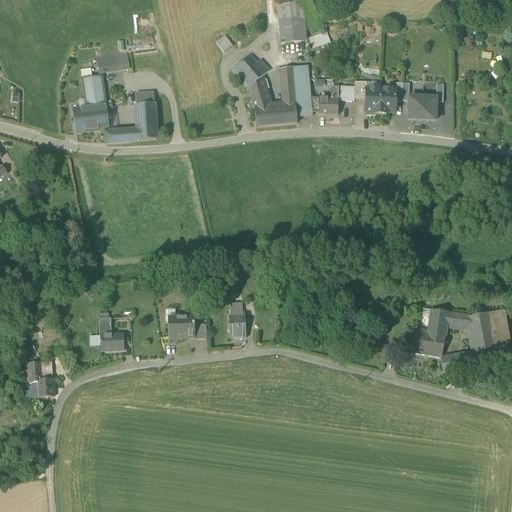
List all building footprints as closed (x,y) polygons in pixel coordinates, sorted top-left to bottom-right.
[(277,7),(281,46),(306,42),(302,4),(277,7)] [(363,33),(363,28),(372,28),(372,23),(357,23),(357,33),(363,33)] [(313,50),(327,46),(323,35),(309,40),(313,50)] [(217,44),(225,54),(234,47),(226,37),(217,44)] [(127,57),(105,60),(107,73),(129,70),(127,57)] [(249,89),(256,84),(246,73),(256,65),(250,57),(238,67),(237,65),(232,69),(249,89)] [(99,74),(107,73),(105,60),(97,62),(99,74)] [(260,62),(256,65),(246,73),(256,84),(262,78),(269,72),(260,62)] [(308,67),(292,69),(295,106),(296,118),(312,117),(312,114),(311,99),(308,67)] [(281,70),(285,107),(295,106),(292,69),(281,70)] [(73,110),(76,135),(105,131),(108,131),(108,130),(105,107),(105,106),(106,106),(105,103),(101,77),(82,80),(86,108),(73,110)] [(272,108),(262,78),(256,84),(249,89),(254,110),(272,108)] [(354,101),(365,102),(366,90),(366,84),(355,83),(354,89),(354,101)] [(332,100),(318,99),(318,114),(318,116),(337,117),(338,103),(339,88),(332,88),(332,100)] [(354,89),(341,88),(340,103),(354,104),(354,101),(354,89)] [(373,115),(380,115),(381,90),(366,90),(365,102),(365,114),(373,114),(373,115)] [(395,91),(381,90),(380,115),(386,116),(386,114),(395,115),(395,103),(396,91),(395,91)] [(136,96),(136,106),(148,105),(147,95),(136,96)] [(408,121),(421,122),(422,99),(409,99),(408,103),(408,121)] [(436,100),(422,99),(421,122),(435,122),(436,104),(436,100)] [(154,105),(148,105),(136,106),(135,106),(137,131),(138,142),(156,141),(154,105)] [(296,118),(295,106),(285,107),(272,108),(254,110),(256,128),(297,125),(296,118)] [(105,145),(138,142),(137,131),(114,133),(105,134),(105,145)] [(432,313),(428,333),(426,338),(445,343),(449,326),(451,312),(433,308),(432,313)] [(366,318),(381,321),(383,312),(368,309),(366,318)] [(168,324),(168,319),(168,317),(175,317),(175,310),(165,310),(165,324),(168,324)] [(492,337),(497,363),(511,359),(511,355),(504,311),(488,314),(491,330),(492,337)] [(229,317),(230,340),(246,339),(245,312),(239,312),(239,316),(229,317)] [(449,326),(470,331),(468,318),(469,317),(470,316),(451,312),(449,326)] [(488,314),(469,317),(468,318),(470,331),(471,333),(491,330),(488,314)] [(168,324),(168,340),(187,339),(187,336),(195,336),(194,316),(186,316),(186,318),(168,319),(168,324)] [(100,325),(100,336),(110,335),(109,325),(102,325),(100,325)] [(196,326),(197,340),(207,340),(206,326),(196,326)] [(442,359),(445,343),(426,338),(428,333),(415,330),(410,353),(442,359)] [(492,337),(491,330),(471,333),(472,341),(492,337)] [(123,335),(110,335),(100,336),(101,352),(124,351),(123,335)] [(497,363),(492,337),(472,341),(475,355),(457,358),(459,369),(497,363)] [(451,371),(459,369),(457,358),(448,360),(451,371)] [(444,372),(451,371),(448,360),(441,361),(444,372)] [(26,365),(27,374),(30,373),(38,372),(37,365),(26,365)] [(38,372),(30,373),(31,379),(31,384),(38,383),(39,383),(38,372)] [(38,383),(40,399),(53,397),(52,382),(39,383),(38,383)]
